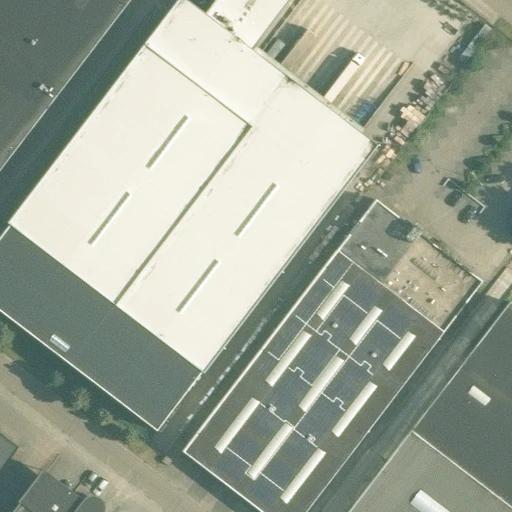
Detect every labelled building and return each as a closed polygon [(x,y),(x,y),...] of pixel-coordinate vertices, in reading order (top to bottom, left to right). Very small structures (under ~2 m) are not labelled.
[(179,1),(8,224),(0,234),(0,313),(154,431),(371,148),(250,55),(292,0),(217,0),(202,19),(179,1)] [(0,0),(0,168),(128,0),(0,0)] [(181,452),(258,511),(303,511),(396,392),(480,282),(426,240),(418,234),(418,233),(418,229),(414,226),(410,226),(408,229),(398,222),(400,220),(374,200),(181,452)] [(511,511),(511,306),(508,303),(409,431),(374,477),(347,511),(511,511)] [(0,434),(0,470),(17,448),(0,434)] [(99,511),(100,511),(101,510),(101,509),(101,507),(101,506),(100,504),(100,503),(99,501),(97,500),(95,498),(93,498),(92,497),(90,497),(88,498),(86,498),(84,499),(82,501),(41,469),(16,502),(16,503),(9,511),(99,511)]
